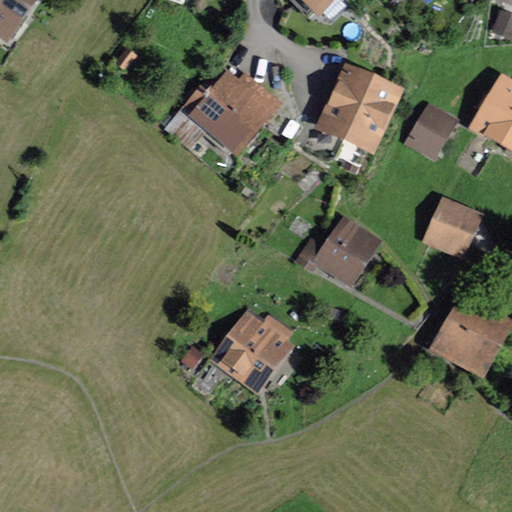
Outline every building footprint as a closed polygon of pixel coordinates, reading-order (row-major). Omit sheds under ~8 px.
[(0,0),(0,28),(13,38),(25,22),(17,17),(29,0),(0,0)] [(305,0),(318,12),(329,0),(305,0)] [(511,23),(500,22),(498,41),(511,42),(511,23)] [(348,74),(323,127),(371,149),(395,96),(348,74)] [(221,84),(175,136),(184,143),(201,124),(232,151),(273,103),(247,81),(234,96),(221,84)] [(487,99),(473,122),(503,140),(506,135),(511,138),(511,92),(511,93),(501,86),(492,102),(487,99)] [(429,111),(410,142),(431,154),(449,124),(429,111)] [(446,207),(431,241),(458,253),(473,219),(446,207)] [(345,284),(376,241),(347,221),(333,242),(330,240),(323,249),(311,241),(296,263),(312,271),(317,264),(345,284)] [(442,321),(432,340),(441,345),(438,351),(477,373),(505,324),(466,302),(452,327),(442,321)] [(257,385),(287,346),(251,318),(217,362),(228,370),(232,365),(257,385)]
